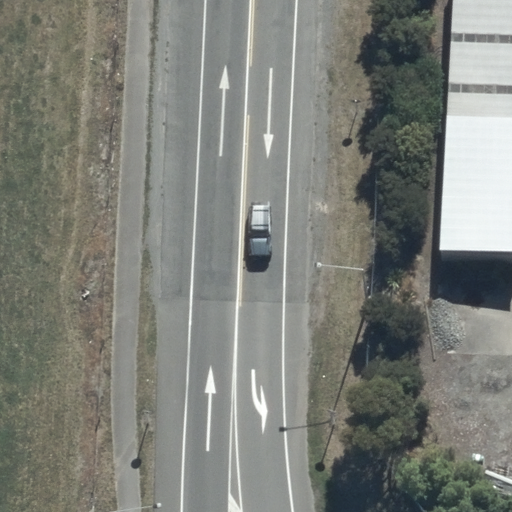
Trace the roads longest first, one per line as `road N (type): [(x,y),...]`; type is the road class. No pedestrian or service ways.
road 1 (secondary): [(240,261),(253,0)]
road 2 (trunk): [(204,511),(207,410),(240,261)]
road 3 (trunk): [(240,261),(271,511)]
